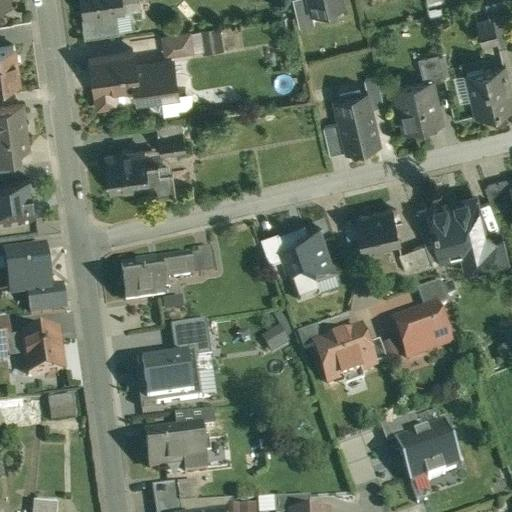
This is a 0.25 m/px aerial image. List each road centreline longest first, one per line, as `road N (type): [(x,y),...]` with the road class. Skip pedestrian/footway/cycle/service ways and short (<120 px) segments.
road 1 (residential): [(511,140),(79,244)]
road 2 (residential): [(117,511),(79,244)]
road 3 (residential): [(79,244),(43,0)]
